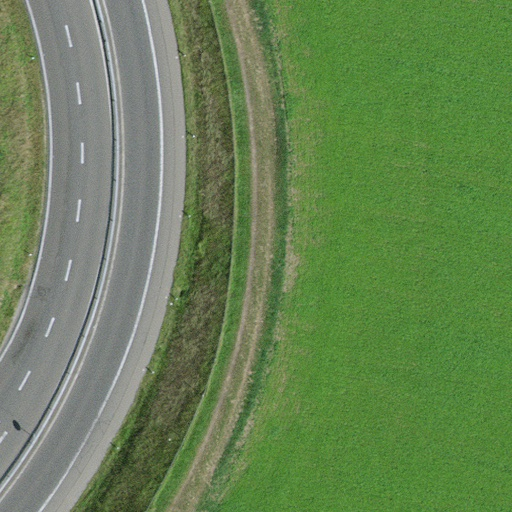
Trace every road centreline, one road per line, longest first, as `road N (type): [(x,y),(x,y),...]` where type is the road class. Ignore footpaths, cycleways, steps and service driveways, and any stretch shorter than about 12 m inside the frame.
road 1 (motorway): [(15,511),(73,425),(127,295),(140,208),(140,111),(121,0)]
road 2 (track): [(240,0),(260,74),(268,239),(236,405),(185,511)]
road 3 (motorway): [(59,0),(79,94),(79,209),(50,327),(0,420)]
